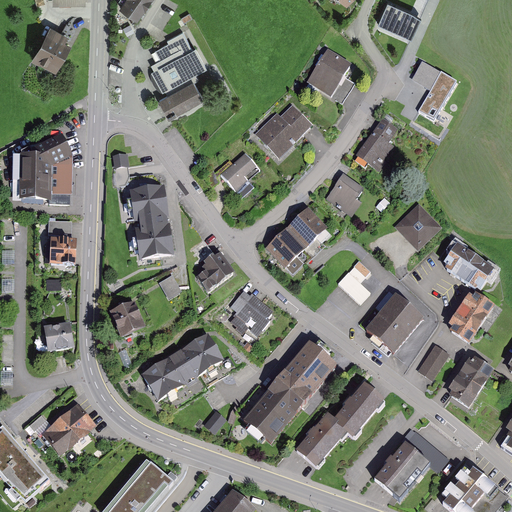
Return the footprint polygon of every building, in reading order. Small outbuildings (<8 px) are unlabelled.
[(127,0),(120,11),(137,23),(153,0),(127,0)] [(337,0),(346,9),(354,0),(337,0)] [(388,5),(378,26),(411,41),(421,20),(388,5)] [(60,78),(75,49),(68,45),(70,40),(52,30),(33,65),(60,78)] [(151,75),(162,95),(165,94),(166,96),(158,100),(170,121),(203,103),(191,82),(208,73),(195,50),(192,52),(183,35),(167,44),(169,46),(154,54),(159,63),(151,67),(154,73),(151,75)] [(361,79),(350,72),(356,64),(331,47),(328,52),(326,50),(322,55),(326,57),(312,78),(347,101),(361,79)] [(435,120),(464,74),(429,52),(418,69),(436,81),(418,110),(435,120)] [(294,106),(283,117),(280,113),(257,135),(282,162),(298,148),(296,146),(315,129),(294,106)] [(384,123),(359,158),(382,174),(398,150),(392,146),(400,134),(384,123)] [(63,134),(28,151),(21,155),(20,201),(52,202),(52,195),(52,166),(73,156),(63,134)] [(72,195),(73,156),(52,166),(52,195),(72,195)] [(249,158),(225,179),(245,203),(259,192),(250,182),(261,172),(249,158)] [(203,181),(211,194),(218,189),(212,175),(203,181)] [(351,218),(361,205),(357,202),(365,191),(344,176),(326,199),(351,218)] [(176,258),(167,190),(133,195),(137,224),(144,223),(145,233),(138,234),(142,262),(176,258)] [(386,201),(378,210),(384,216),(392,206),(386,201)] [(419,204),(395,227),(418,252),(443,228),(419,204)] [(312,254),(332,234),(313,214),(292,234),(312,254)] [(70,233),(70,224),(51,223),(51,233),(70,233)] [(271,254),(290,274),(312,254),(292,234),(271,254)] [(77,267),(78,242),(69,241),(69,237),(60,237),(60,241),(50,241),(49,266),(77,267)] [(455,260),(446,273),(464,286),(481,262),(471,255),(473,252),(459,243),(450,256),(455,260)] [(464,286),(473,292),(481,280),(495,290),(507,274),(491,263),(488,267),(481,262),(464,286)] [(201,271),(207,279),(196,287),(204,299),(207,297),(210,300),(233,283),(219,263),(213,267),(211,264),(201,271)] [(363,307),(373,296),(362,286),(368,279),(357,269),(340,286),(363,307)] [(164,286),(173,302),(186,294),(177,278),(164,286)] [(47,280),(47,291),(62,291),(62,279),(47,280)] [(479,295),(467,312),(490,327),(502,311),(479,295)] [(238,335),(245,340),(251,334),(260,341),(273,326),(270,324),(276,318),(255,299),(253,301),(247,297),(233,311),(239,316),(235,320),(237,322),(233,327),(240,332),(238,335)] [(393,357),(424,321),(396,299),(366,335),(393,357)] [(124,312),(115,315),(127,342),(152,331),(141,305),(124,312)] [(455,330),(478,345),(490,327),(467,312),(455,330)] [(44,327),(49,353),(70,349),(76,348),(71,322),(44,327)] [(187,353),(188,355),(182,359),(198,383),(230,363),(213,336),(187,353)] [(251,356),(256,350),(250,345),(245,350),(251,356)] [(314,403),(341,371),(334,364),(339,360),(326,348),(322,353),(313,345),(245,423),(252,429),(248,434),(265,449),(269,445),(274,450),(307,412),(311,416),(319,407),(314,403)] [(435,346),(417,371),(434,383),(453,359),(435,346)] [(483,390),(496,371),(475,357),(473,361),(471,360),(460,375),(483,390)] [(146,380),(163,406),(198,383),(182,359),(171,366),(170,364),(146,380)] [(470,409),(483,390),(460,375),(447,394),(470,409)] [(369,388),(339,423),(355,437),(363,444),(393,409),(369,388)] [(84,445),(101,430),(80,407),(63,422),(84,445)] [(218,438),(230,424),(219,414),(207,428),(218,438)] [(339,423),(332,417),(319,432),(315,429),(311,434),(316,438),(301,455),(323,474),(355,437),(339,423)] [(28,511),(29,511),(56,488),(16,445),(20,440),(3,422),(0,424),(0,495),(14,511),(17,511),(24,506),(28,511)] [(84,445),(63,422),(45,438),(64,459),(71,452),(73,455),(84,445)] [(511,433),(508,439),(507,440),(510,443),(500,457),(511,465),(511,433)] [(375,482),(400,503),(431,467),(405,446),(375,482)] [(146,462),(105,511),(150,511),(173,484),(146,462)] [(500,511),(510,500),(474,468),(443,505),(451,511),(500,511)] [(258,511),(234,491),(216,511),(258,511)]
